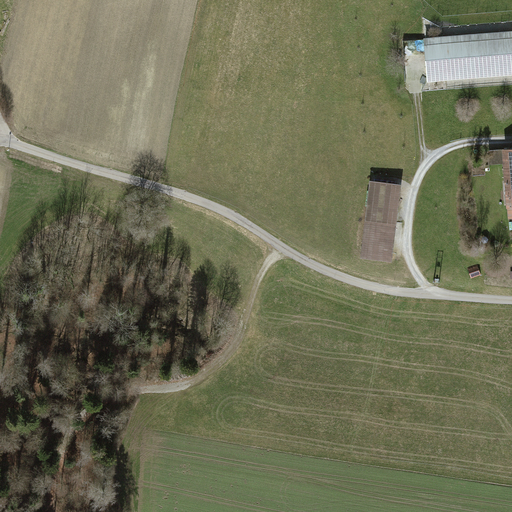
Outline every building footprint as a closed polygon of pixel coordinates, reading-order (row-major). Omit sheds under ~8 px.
[(511,32),(426,38),(429,82),(511,76),(511,32)] [(511,145),(502,146),(503,148),(504,162),(508,217),(511,217),(511,145)] [(504,162),(503,148),(488,149),(489,163),(504,162)] [(369,180),(360,257),(392,261),(401,183),(369,180)] [(478,265),(468,268),(472,278),(481,275),(478,265)]
